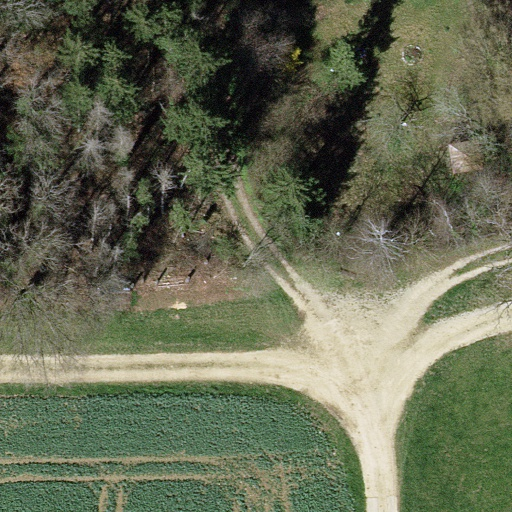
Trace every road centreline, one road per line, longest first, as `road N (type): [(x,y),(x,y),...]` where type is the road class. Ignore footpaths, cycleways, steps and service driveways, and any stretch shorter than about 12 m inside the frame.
road 1 (track): [(219,0),(244,196),(284,254),(358,329),(387,290),(511,251)]
road 2 (track): [(358,329),(386,511)]
road 3 (track): [(358,329),(511,314)]
